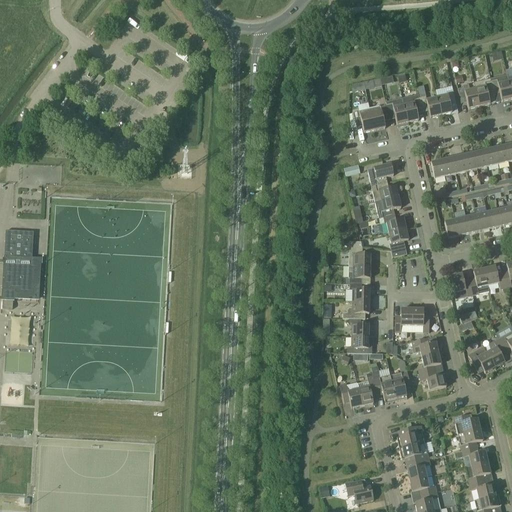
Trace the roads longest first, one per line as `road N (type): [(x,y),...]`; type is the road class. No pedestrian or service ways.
road 1 (secondary): [(221,511),(237,216)]
road 2 (unclassified): [(55,0),(61,26),(84,43),(18,131),(12,183)]
road 3 (secondary): [(231,26),(237,216)]
road 4 (secondary): [(237,216),(262,29)]
road 5 (residential): [(435,269),(406,142)]
